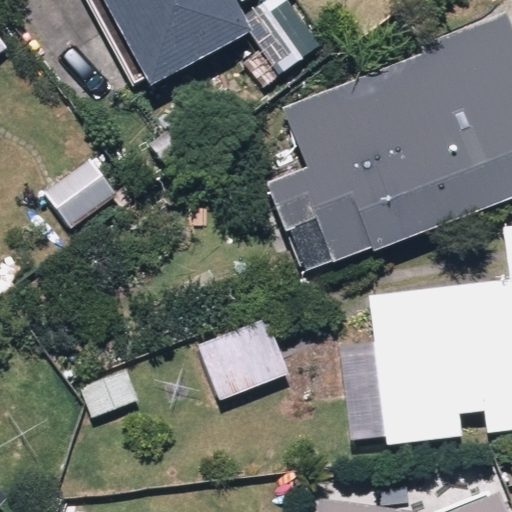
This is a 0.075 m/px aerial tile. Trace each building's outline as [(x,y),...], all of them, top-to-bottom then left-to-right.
[(244,0),(122,0),(163,82),(261,33),(244,0)] [(511,18),(285,110),(310,174),(281,186),(303,241),(327,231),(344,274),(511,205),(511,18)] [(0,130),(13,122),(0,103),(0,59),(12,51),(0,33),(0,130)] [(50,195),(78,233),(123,199),(95,161),(50,195)] [(343,341),(351,447),(472,438),(470,413),(495,412),(497,437),(511,435),(511,276),(376,289),(379,338),(343,341)] [(200,344),(219,402),(294,376),(275,319),(200,344)] [(77,389),(89,423),(147,403),(135,369),(77,389)] [(0,511),(6,511),(22,497),(0,475),(0,511)] [(460,511),(339,511),(312,508),(311,511),(490,511),(485,500),(460,511)]
